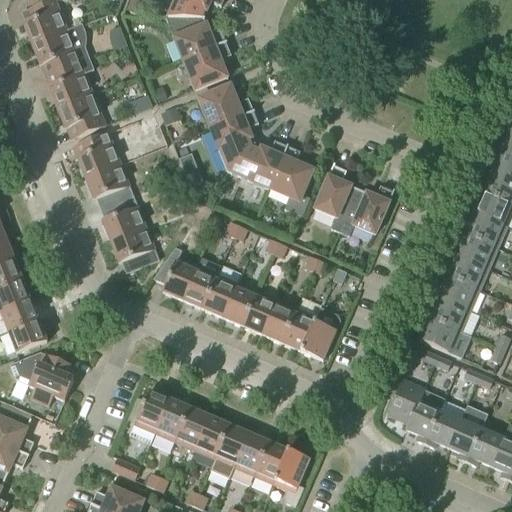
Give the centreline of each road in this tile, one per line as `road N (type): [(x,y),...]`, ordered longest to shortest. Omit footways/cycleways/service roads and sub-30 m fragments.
road 1 (residential): [(451,171),(292,103),(264,30),(276,0)]
road 2 (residential): [(346,408),(451,171)]
road 3 (residential): [(133,322),(346,408)]
road 4 (residential): [(34,145),(98,301),(133,322)]
road 5 (residential): [(52,511),(133,322)]
road 6 (residential): [(365,455),(499,511)]
road 7 (residential): [(451,171),(496,72),(511,65)]
